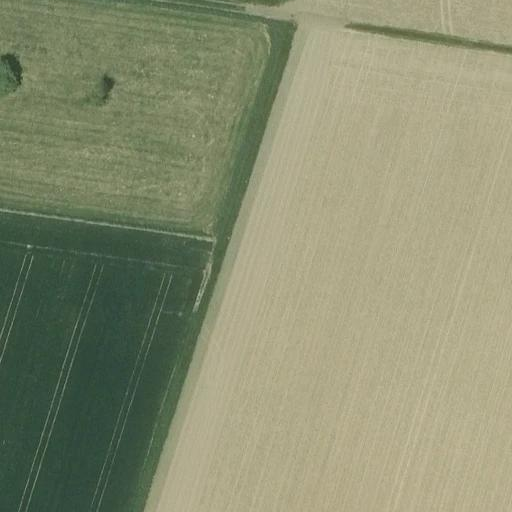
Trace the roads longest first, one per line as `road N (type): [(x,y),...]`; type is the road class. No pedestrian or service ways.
road 1 (track): [(290,0),(144,511)]
road 2 (track): [(207,0),(290,19),(511,47)]
